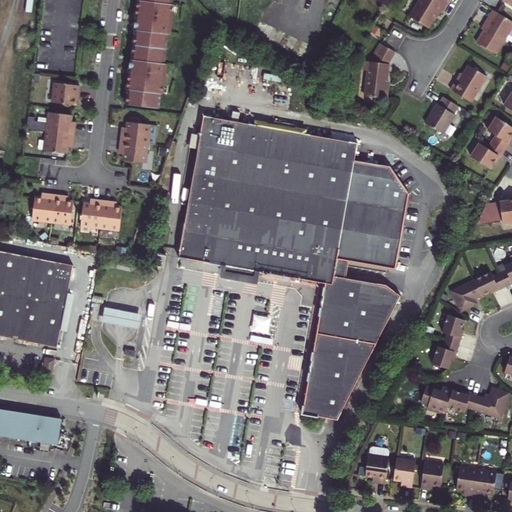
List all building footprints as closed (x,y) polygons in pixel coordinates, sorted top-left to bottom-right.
[(171,0),(137,0),(134,29),(135,29),(132,58),(131,58),(127,89),(128,89),(126,104),(158,108),(160,93),(162,93),(166,63),(164,62),(168,33),(170,33),(173,3),(171,3),(171,0)] [(449,2),(445,0),(421,0),(409,19),(427,30),(437,14),(441,16),(449,2)] [(511,0),(496,0),(511,9),(511,0)] [(511,29),(511,23),(498,15),(489,31),(485,29),(475,45),(495,57),(511,29)] [(348,48),(337,42),(334,47),(346,52),(348,48)] [(396,54),(383,46),(372,64),(365,63),(364,73),(368,74),(365,98),(387,101),(389,90),(386,90),(389,66),(396,54)] [(488,79),(469,69),(461,83),(459,82),(452,93),(473,105),(488,79)] [(55,82),(52,102),(75,105),(76,99),(77,93),(79,93),(79,85),(55,82)] [(461,110),(445,101),(441,108),(440,107),(429,126),(447,137),(458,118),(457,117),(461,110)] [(49,112),(47,132),(73,134),(74,127),(70,126),(70,121),(71,115),(49,112)] [(343,277),(333,275),(336,262),(337,253),(347,255),(345,264),(393,273),(395,264),(407,197),(390,166),(354,159),(357,142),(201,113),(197,133),(195,148),(175,256),(222,264),(221,273),(251,278),(253,270),(322,282),(299,412),(333,418),(403,296),(385,285),(343,277)] [(494,145),(506,152),(511,145),(509,144),(511,139),(511,128),(498,119),(490,133),(498,138),(494,145)] [(147,142),(150,123),(127,120),(126,127),(126,132),(122,132),(121,139),(147,142)] [(186,146),(195,148),(197,133),(189,131),(186,146)] [(47,132),(45,151),(67,153),(68,147),(68,142),(73,142),(73,134),(47,132)] [(145,162),(147,142),(121,139),(120,147),(124,148),(124,153),(123,159),(145,162)] [(502,159),(506,152),(494,145),(490,151),(481,146),(473,159),(492,171),(497,164),(500,158),(502,159)] [(31,219),(51,222),(54,195),(46,194),(46,199),(41,198),(34,197),(31,219)] [(51,222),(70,224),(73,202),(66,201),(61,200),(62,196),(54,195),(51,222)] [(511,224),(511,199),(510,200),(511,203),(502,204),(505,222),(506,226),(511,224)] [(80,225),(99,227),(103,200),(95,200),(94,204),(89,203),(83,202),(80,225)] [(99,227),(119,230),(121,207),(115,207),(110,206),(111,201),(103,200),(99,227)] [(502,204),(489,206),(479,226),(505,222),(502,204)] [(0,246),(0,334),(60,344),(76,261),(0,246)] [(336,262),(333,275),(343,277),(345,264),(347,255),(337,253),(336,262)] [(511,284),(511,262),(506,266),(508,270),(501,273),(508,287),(511,284)] [(499,291),(508,287),(501,273),(495,276),(493,272),(476,280),(477,280),(484,295),(498,288),(499,291)] [(454,291),(463,311),(476,305),(473,300),(484,295),(477,280),(454,291)] [(103,304),(100,319),(112,321),(123,324),(134,326),(137,311),(126,309),(114,307),(103,304)] [(247,326),(247,329),(265,332),(265,329),(267,320),(268,315),(250,312),(249,317),(247,326)] [(466,320),(449,314),(444,329),(448,331),(446,337),(446,340),(460,345),(464,335),(461,334),(466,320)] [(443,347),(439,345),(433,363),(450,369),(455,354),(457,354),(460,345),(446,340),(443,347)] [(55,358),(45,357),(42,374),(52,376),(55,358)] [(428,385),(423,401),(431,404),(429,408),(447,413),(450,406),(455,389),(444,386),(443,390),(428,385)] [(495,386),(491,397),(480,394),(476,408),(483,411),(484,410),(503,415),(511,391),(501,388),(495,386)] [(455,389),(450,406),(467,411),(469,406),(476,408),(480,394),(470,391),(470,393),(455,389)] [(49,417),(0,408),(0,412),(60,422),(56,444),(60,445),(64,419),(49,417)] [(0,412),(0,434),(56,444),(60,422),(0,412)] [(374,482),(387,484),(391,458),(370,455),(367,476),(374,477),(374,482)] [(402,486),(413,488),(417,462),(398,459),(395,480),(403,482),(402,486)] [(434,486),(442,487),(445,466),(426,463),(422,489),(433,491),(434,486)] [(465,495),(476,497),(480,471),(461,468),(458,489),(466,491),(465,495)] [(487,494),(495,495),(498,473),(480,471),(476,497),(487,498),(487,494)]
